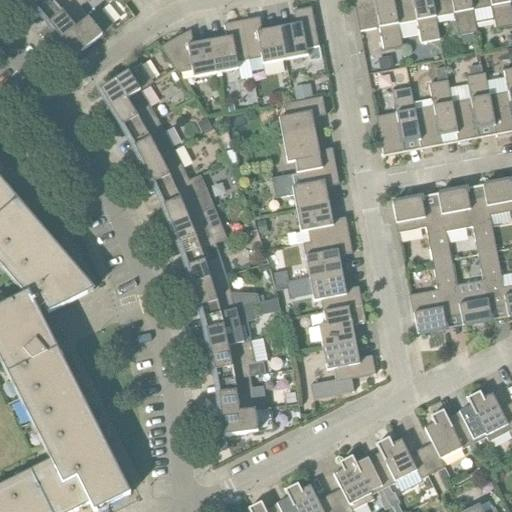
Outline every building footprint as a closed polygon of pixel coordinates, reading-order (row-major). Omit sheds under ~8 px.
[(26,0),(33,8),(39,14),(54,0),(26,0)] [(61,40),(87,18),(75,3),(71,0),(54,0),(39,14),(49,25),(61,40)] [(403,49),(399,26),(392,0),(380,0),(375,1),(375,0),(353,0),(360,34),(380,30),(384,52),(403,49)] [(440,41),(436,19),(431,0),(392,0),(399,26),(417,23),(421,45),(440,41)] [(476,43),(474,35),(478,34),(473,12),(470,0),(431,0),(436,19),(455,16),(459,38),(462,37),(463,46),(476,43)] [(470,0),(473,12),(492,9),(496,31),(511,27),(511,14),(509,0),(470,0)] [(280,29),(286,62),(308,58),(307,51),(320,48),(312,9),(294,13),(296,26),(280,29)] [(76,59),(83,53),(115,28),(100,10),(88,20),(87,18),(61,40),(76,59)] [(263,66),(286,62),(280,29),(263,33),(260,19),(242,23),(250,62),(252,73),(264,71),(263,66)] [(238,64),(250,62),(242,23),(225,26),(227,39),(210,43),(217,75),(239,71),(238,64)] [(194,79),(217,75),(210,43),(194,46),(191,32),(183,36),(166,46),(161,49),(178,75),(193,72),(194,79)] [(112,111),(141,93),(154,84),(142,65),(100,92),(112,111)] [(379,87),(409,83),(407,66),(377,70),(379,87)] [(511,70),(504,72),(508,94),(490,98),(494,127),(496,138),(511,135),(511,70)] [(477,130),(494,127),(490,98),(485,75),(467,79),(471,101),(452,105),(457,134),(459,145),(480,141),(477,130)] [(440,137),(457,134),(452,105),(448,83),(429,86),(434,108),(415,112),(419,141),(421,152),(442,148),(440,137)] [(403,144),(419,141),(415,112),(411,90),(392,93),(396,115),(377,119),(384,160),(386,160),(385,159),(405,155),(403,144)] [(129,138),(158,121),(152,111),(141,93),(112,111),(123,128),(129,138)] [(284,143),(316,136),(313,120),(326,117),(323,99),(284,106),(286,119),(279,120),(284,143)] [(144,166),(173,149),(164,131),(158,121),(129,138),(135,149),(144,166)] [(297,176),(336,168),(333,151),(319,153),(316,136),(284,143),(288,165),(295,164),(297,176)] [(158,195),(189,180),(185,172),(173,149),(144,166),(154,186),(158,195)] [(297,212),(329,206),(326,189),(340,186),(336,168),(297,176),(271,181),(275,199),(294,195),(297,212)] [(171,224),(211,204),(204,186),(200,177),(190,182),(189,180),(158,195),(164,207),(171,224)] [(56,351),(40,332),(32,322),(83,278),(0,181),(0,259),(30,294),(13,303),(6,299),(0,296),(0,352),(1,352),(58,465),(0,493),(0,511),(77,511),(90,506),(93,511),(99,511),(131,496),(105,445),(104,446),(56,351)] [(511,182),(483,188),(485,199),(496,254),(497,253),(490,217),(511,213),(511,182)] [(478,257),(496,254),(485,199),(469,202),(467,191),(438,196),(440,208),(450,262),(452,262),(447,233),(473,228),(478,257)] [(433,266),(450,262),(440,208),(424,211),(422,199),(392,205),(392,206),(393,206),(399,235),(426,230),(433,266)] [(183,256),(216,247),(212,235),(203,213),(213,209),(211,204),(171,224),(180,246),(183,256)] [(310,245),(349,238),(346,220),(333,222),(329,206),(297,212),(301,234),(308,233),(310,245)] [(310,281),(343,275),(339,258),(353,256),(349,238),(310,245),(313,257),(306,258),(310,281)] [(195,291),(228,284),(220,257),(216,247),(183,256),(188,268),(195,291)] [(511,275),(502,277),(497,253),(496,254),(506,308),(508,320),(511,319),(511,275)] [(490,311),(506,308),(496,254),(478,257),(483,282),(457,287),(452,262),(450,262),(461,317),(463,328),(492,323),(490,311)] [(445,320),(461,317),(450,262),(433,266),(438,291),(410,297),(418,336),(417,336),(417,337),(447,331),(445,320)] [(276,287),(289,284),(287,272),(274,275),(276,287)] [(324,314),(363,307),(359,289),(346,292),(343,275),(310,281),(314,304),(321,302),(324,314)] [(289,280),(292,300),(311,297),(308,277),(289,280)] [(237,315),(236,310),(248,307),(259,305),(257,295),(231,294),(228,284),(195,291),(200,308),(204,321),(237,315)] [(265,301),(268,312),(282,307),(279,297),(265,301)] [(323,350),(356,344),(353,327),(366,325),(363,307),(324,314),(326,326),(319,327),(323,350)] [(210,349),(244,345),(239,323),(237,315),(204,321),(206,331),(210,349)] [(264,363),(256,364),(251,343),(244,345),(210,349),(215,372),(217,385),(251,382),(251,379),(266,375),(264,363)] [(356,344),(323,350),(327,373),(334,372),(337,384),(376,377),(372,358),(359,361),(356,344)] [(221,415),(255,412),(253,390),(251,382),(217,385),(219,396),(221,415)] [(490,443),(511,432),(500,411),(493,396),(483,401),(480,394),(467,401),(471,409),(459,415),(474,446),(488,439),(490,443)] [(511,432),(511,435),(511,405),(500,411),(511,432)] [(224,438),(274,432),(271,410),(255,412),(221,415),(224,438)] [(462,452),(474,446),(459,415),(448,421),(444,413),(431,419),(434,426),(425,430),(432,445),(440,462),(462,451),(462,452)] [(396,484),(417,473),(409,457),(402,442),(392,447),(389,440),(376,447),(380,455),(369,461),(387,498),(393,495),(389,489),(397,485),(396,484)] [(440,462),(432,445),(421,451),(433,476),(439,474),(445,470),(440,462)] [(409,457),(417,473),(421,482),(433,476),(421,451),(409,457)] [(382,501),(387,498),(369,461),(357,467),(353,459),(340,465),(343,472),(334,476),(341,491),(350,507),(370,497),(371,498),(379,494),(382,501)] [(445,470),(439,474),(444,483),(450,480),(445,470)] [(322,511),(318,503),(311,488),(301,493),(298,486),(285,493),(289,501),(277,507),(279,511),(322,511)] [(352,511),(350,507),(341,491),(330,497),(337,511),(352,511)] [(318,503),(322,511),(337,511),(330,497),(318,503)]
